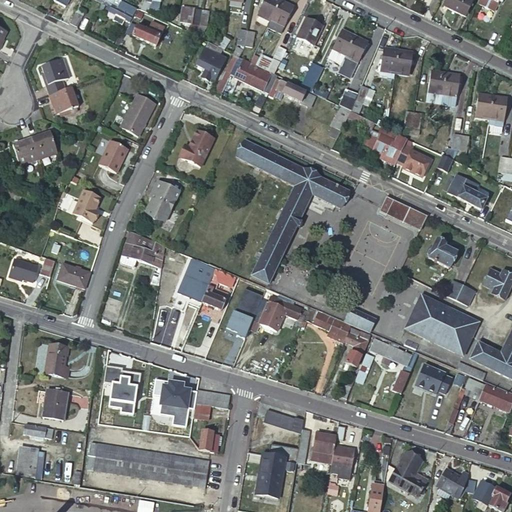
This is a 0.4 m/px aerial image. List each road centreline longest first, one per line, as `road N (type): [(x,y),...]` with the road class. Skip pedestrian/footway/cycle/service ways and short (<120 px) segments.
road 1 (residential): [(181,90),(511,246)]
road 2 (residential): [(511,465),(246,383)]
road 3 (unclassified): [(82,333),(117,227),(181,90)]
road 4 (residential): [(246,383),(82,333)]
road 5 (residential): [(181,90),(33,19)]
road 6 (residential): [(369,0),(511,68)]
road 7 (unclassified): [(246,383),(224,511)]
road 8 (residential): [(18,313),(3,434)]
